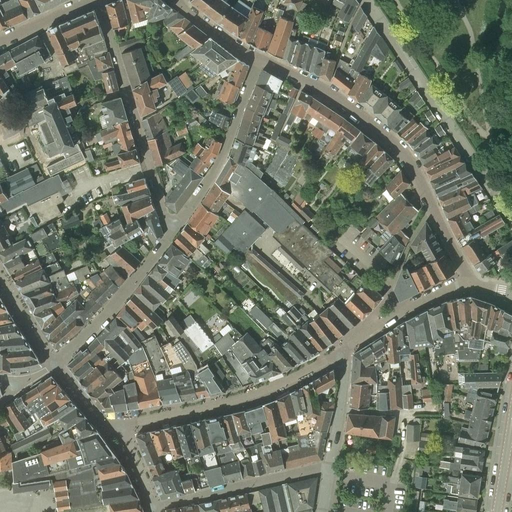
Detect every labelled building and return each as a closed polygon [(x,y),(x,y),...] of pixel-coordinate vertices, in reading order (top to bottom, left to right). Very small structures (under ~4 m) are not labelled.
[(0,0),(0,7),(9,26),(9,27),(19,22),(7,0),(1,3),(0,0)] [(7,0),(19,22),(28,18),(18,0),(7,0)] [(18,0),(28,18),(41,11),(35,0),(18,0)] [(35,0),(41,11),(41,12),(65,0),(35,0)] [(121,0),(106,5),(110,17),(114,29),(127,25),(124,12),(121,0)] [(151,13),(155,0),(127,0),(133,23),(134,28),(148,25),(149,20),(150,20),(151,13)] [(159,0),(155,0),(151,13),(150,20),(153,21),(165,17),(171,9),(159,0)] [(189,0),(190,0),(204,11),(214,0),(189,0)] [(233,6),(224,0),(214,0),(204,11),(217,21),(233,6)] [(297,9),(301,0),(285,0),(284,2),(297,9)] [(332,0),(331,4),(340,9),(339,12),(337,15),(349,21),(359,3),(356,0),(332,0)] [(247,16),(238,36),(250,42),(257,27),(259,23),(263,11),(252,5),(247,16)] [(247,16),(233,6),(217,21),(238,36),(247,16)] [(358,33),(367,16),(360,6),(351,23),(358,33)] [(0,30),(9,26),(0,7),(0,30)] [(171,9),(165,17),(167,18),(176,12),(172,9),(171,9)] [(327,11),(322,9),(319,19),(324,20),(327,11)] [(94,11),(60,25),(71,49),(79,46),(80,48),(104,38),(94,11)] [(176,12),(167,18),(167,19),(164,21),(169,29),(171,28),(184,18),(177,13),(176,12)] [(301,22),(303,16),(296,14),(293,19),(301,22)] [(289,38),(293,28),(291,28),(293,23),(279,17),(269,43),(270,43),(267,52),(282,59),(282,58),(289,38)] [(193,25),(184,18),(171,28),(177,35),(195,49),(209,38),(193,25)] [(71,49),(60,25),(47,31),(63,65),(74,60),(76,59),(71,49)] [(257,27),(250,42),(265,50),(272,33),(257,27)] [(336,69),(331,81),(347,92),(358,73),(359,73),(362,68),(369,54),(380,36),(374,27),(365,42),(351,67),(348,66),(349,64),(339,59),(336,69)] [(289,38),(282,58),(290,63),(298,41),(293,39),(296,29),(293,28),(289,38)] [(298,41),(290,63),(300,67),(310,38),(304,35),(301,42),(298,41)] [(30,59),(34,67),(45,61),(44,60),(52,56),(44,42),(42,44),(38,36),(24,43),(26,46),(25,47),(29,54),(28,54),(30,59)] [(142,36),(131,39),(133,46),(144,42),(142,36)] [(340,46),(342,38),(336,36),(334,44),(340,46)] [(389,49),(380,36),(369,54),(381,61),(389,49)] [(79,46),(71,49),(76,59),(74,60),(75,63),(76,63),(77,65),(82,63),(86,61),(90,60),(88,55),(107,49),(104,38),(80,48),(79,46)] [(209,38),(195,49),(190,53),(204,63),(223,49),(209,38)] [(310,38),(300,67),(309,71),(319,41),(310,38)] [(131,39),(118,43),(120,50),(133,46),(131,39)] [(319,41),(309,71),(318,75),(323,57),(324,51),(326,44),(319,41)] [(26,46),(24,43),(10,51),(18,68),(16,69),(16,70),(18,75),(20,77),(35,69),(34,67),(30,59),(28,54),(29,54),(25,47),(26,46)] [(125,64),(144,58),(142,52),(147,50),(145,46),(122,53),(125,64)] [(90,60),(86,61),(88,64),(89,68),(92,67),(96,80),(103,78),(102,73),(113,70),(108,53),(107,49),(88,55),(90,60)] [(223,49),(204,63),(202,66),(200,68),(212,77),(217,73),(218,74),(225,69),(238,61),(223,49)] [(1,56),(0,56),(0,73),(11,93),(11,94),(13,97),(14,96),(21,93),(19,88),(16,90),(9,78),(11,77),(10,74),(8,70),(8,69),(10,73),(16,70),(16,69),(18,68),(10,51),(9,51),(7,52),(5,52),(3,53),(2,55),(1,56)] [(323,57),(318,75),(330,80),(336,61),(323,57)] [(145,64),(144,58),(125,64),(133,89),(150,79),(148,73),(153,71),(150,62),(145,64)] [(239,60),(238,61),(225,69),(230,71),(226,80),(240,86),(241,86),(248,65),(239,60)] [(76,63),(63,68),(65,74),(66,74),(78,69),(77,65),(76,63)] [(359,73),(358,73),(347,92),(348,94),(359,101),(369,88),(371,80),(363,76),(366,70),(362,68),(359,73)] [(118,89),(113,70),(102,73),(103,78),(107,92),(118,89)] [(268,87),(271,75),(262,70),(257,82),(268,87)] [(192,82),(185,72),(179,76),(186,87),(192,82)] [(0,98),(2,98),(11,93),(0,73),(0,98)] [(150,79),(133,89),(137,102),(158,91),(157,88),(166,83),(162,74),(150,79)] [(179,76),(177,74),(168,80),(178,95),(187,88),(186,87),(179,76)] [(281,80),(271,75),(268,87),(281,92),(277,90),(281,80)] [(402,90),(408,86),(412,84),(408,78),(398,85),(402,90)] [(36,86),(33,87),(27,90),(21,93),(14,96),(19,106),(25,104),(28,114),(31,112),(45,106),(43,102),(53,96),(54,97),(64,92),(59,79),(43,86),(44,88),(38,91),(36,86)] [(240,86),(226,80),(225,80),(223,85),(219,84),(217,90),(221,92),(219,99),(234,104),(240,86)] [(30,81),(24,84),(27,90),(33,87),(30,81)] [(281,92),(268,87),(257,82),(253,91),(271,98),(272,96),(277,98),(278,94),(280,95),(281,92)] [(18,86),(19,88),(21,93),(27,90),(24,84),(18,86)] [(369,87),(369,88),(359,101),(366,107),(380,90),(372,84),(369,87)] [(292,86),(288,95),(294,98),(298,89),(292,86)] [(189,100),(197,93),(193,89),(185,96),(189,100)] [(416,90),(407,100),(413,105),(416,103),(419,106),(424,102),(425,102),(417,89),(416,90)] [(202,98),(207,94),(204,90),(199,94),(202,98)] [(380,90),(366,107),(373,112),(387,96),(380,90)] [(64,94),(64,92),(54,97),(53,96),(43,102),(45,106),(31,112),(36,123),(41,121),(50,144),(45,145),(50,156),(51,156),(54,163),(64,159),(68,167),(81,161),(74,146),(80,143),(76,132),(70,134),(64,120),(72,117),(70,112),(68,105),(76,102),(72,91),(64,94)] [(158,91),(137,102),(141,115),(159,106),(157,100),(156,96),(159,95),(158,91)] [(271,98),(253,91),(250,99),(270,107),(273,108),(276,101),(270,98),(271,98)] [(300,117),(308,95),(300,91),(290,112),(285,123),(290,125),(296,115),(300,117)] [(312,97),(308,95),(300,117),(302,118),(309,122),(313,116),(319,120),(315,126),(316,127),(311,134),(315,137),(332,111),(312,98),(312,97)] [(393,101),(387,96),(373,112),(380,118),(393,101)] [(120,97),(101,103),(93,106),(94,109),(102,106),(105,114),(99,116),(103,130),(127,119),(120,97)] [(286,104),(291,106),(294,99),(290,97),(286,104)] [(246,107),(246,108),(269,116),(270,116),(267,115),(270,107),(250,99),(246,107)] [(153,115),(156,124),(144,128),(147,139),(167,130),(162,115),(170,110),(178,105),(175,101),(168,106),(159,111),(160,112),(153,115)] [(393,101),(380,118),(387,124),(398,111),(401,108),(393,101)] [(291,106),(286,104),(282,113),(282,114),(286,116),(291,106)] [(402,106),(401,108),(398,111),(387,124),(388,124),(397,132),(409,120),(412,117),(414,116),(402,106)] [(210,115),(208,119),(226,129),(229,117),(230,118),(232,110),(227,109),(224,108),(221,114),(216,112),(214,117),(210,115)] [(246,108),(243,116),(259,121),(260,118),(268,121),(269,117),(269,116),(246,108)] [(332,111),(315,137),(319,139),(324,132),(325,133),(329,127),(336,132),(344,119),(332,111)] [(280,113),(277,120),(282,123),(285,115),(280,113)] [(156,124),(153,115),(141,121),(144,128),(156,124)] [(259,121),(243,116),(240,126),(256,132),(256,133),(262,135),(264,131),(257,128),(259,123),(259,121)] [(192,129),(199,122),(193,117),(185,121),(187,129),(192,129)] [(412,117),(409,120),(397,132),(403,138),(403,137),(418,124),(412,117)] [(204,118),(199,122),(209,132),(214,127),(204,118)] [(127,119),(103,130),(101,131),(104,141),(103,141),(105,144),(118,139),(116,135),(130,129),(127,119)] [(344,119),(336,132),(325,149),(335,155),(344,141),(349,145),(350,146),(360,131),(360,130),(344,119)] [(277,120),(273,129),(278,131),(282,123),(277,120)] [(187,129),(185,121),(173,127),(178,136),(188,132),(187,129)] [(420,122),(418,124),(403,137),(409,143),(425,130),(427,128),(420,122)] [(256,132),(240,126),(237,136),(253,143),(253,144),(262,148),(265,142),(254,138),(256,134),(262,136),(262,135),(256,133),(256,132)] [(133,139),(130,129),(116,135),(118,139),(119,143),(133,139)] [(278,131),(273,129),(269,138),(274,140),(275,140),(278,131)] [(172,147),(167,130),(147,139),(148,140),(155,166),(171,159),(185,152),(181,143),(172,147)] [(425,130),(409,143),(414,149),(431,137),(425,130)] [(350,146),(349,145),(345,151),(359,162),(364,156),(375,143),(360,131),(350,146)] [(202,143),(200,145),(198,143),(191,152),(196,156),(209,165),(216,155),(221,143),(214,139),(207,134),(202,143)] [(435,134),(431,137),(414,149),(419,157),(442,142),(441,142),(435,134)] [(290,140),(280,135),(277,141),(280,142),(287,145),(290,140)] [(119,143),(118,139),(105,144),(111,142),(115,154),(135,148),(133,139),(119,143)] [(236,139),(230,157),(247,167),(260,179),(263,172),(252,163),(247,161),(251,146),(236,139)] [(442,142),(419,157),(423,164),(439,155),(439,156),(442,154),(441,153),(445,152),(441,147),(444,145),(442,142)] [(364,156),(359,162),(367,168),(367,171),(362,178),(363,180),(384,151),(375,143),(364,156)] [(439,156),(439,155),(423,164),(426,171),(459,155),(454,147),(448,150),(445,152),(441,153),(442,154),(439,156)] [(135,148),(115,154),(114,154),(117,161),(104,165),(106,171),(122,165),(122,166),(139,161),(135,148)] [(393,160),(384,151),(363,180),(371,186),(379,176),(378,176),(393,160)] [(91,153),(84,155),(88,165),(94,163),(91,153)] [(459,155),(426,171),(430,180),(455,168),(464,162),(462,159),(459,155)] [(196,156),(189,166),(201,175),(209,165),(196,156)] [(217,178),(215,182),(230,193),(243,203),(243,204),(252,212),(253,211),(262,201),(261,200),(271,189),(260,179),(247,167),(230,157),(217,178)] [(179,159),(178,160),(176,159),(166,164),(164,167),(175,176),(181,180),(180,182),(191,192),(202,177),(201,176),(201,175),(189,166),(179,159)] [(0,183),(28,169),(27,168),(10,176),(3,163),(0,164),(0,183)] [(455,168),(430,180),(434,189),(471,172),(465,163),(456,169),(455,168)] [(39,169),(36,164),(27,168),(28,169),(30,174),(39,169)] [(312,168),(308,165),(307,165),(297,181),(302,185),(312,168)] [(28,169),(0,183),(0,203),(53,177),(52,176),(45,180),(36,184),(35,184),(28,169)] [(394,199),(409,183),(400,171),(385,186),(394,199)] [(471,172),(434,189),(437,197),(438,196),(464,186),(477,180),(471,172)] [(58,174),(53,177),(0,203),(0,219),(22,210),(23,210),(60,192),(59,190),(65,188),(58,174)] [(34,180),(36,184),(45,180),(43,176),(34,180)] [(145,178),(133,182),(126,184),(129,193),(147,186),(145,178)] [(477,180),(464,186),(465,188),(467,194),(481,187),(479,183),(477,180)] [(191,192),(180,182),(173,191),(171,189),(167,194),(170,196),(166,201),(167,204),(176,211),(191,192)] [(230,193),(215,182),(210,190),(224,202),(230,194),(230,193)] [(147,186),(129,193),(117,195),(112,196),(115,204),(119,203),(120,206),(123,205),(123,207),(141,198),(149,195),(147,187),(147,186)] [(464,186),(438,196),(442,206),(465,196),(462,190),(465,188),(464,186)] [(261,200),(262,201),(253,211),(269,225),(276,232),(272,235),(282,244),(297,259),(291,265),(298,272),(313,286),(314,284),(319,289),(324,284),(335,294),(345,282),(340,278),(345,273),(340,268),(335,273),(327,264),(336,255),(332,252),(329,249),(324,244),(315,236),(302,224),(305,221),(290,206),(278,195),(271,189),(261,200)] [(224,202),(210,190),(201,203),(218,217),(219,215),(216,214),(224,202)] [(22,210),(0,219),(0,249),(47,225),(45,222),(61,214),(57,205),(64,201),(60,192),(23,210),(22,210)] [(465,196),(442,206),(447,218),(471,207),(473,206),(478,203),(473,193),(465,196)] [(386,207),(375,218),(379,222),(384,227),(386,229),(386,230),(394,237),(400,230),(418,211),(406,199),(400,194),(386,207)] [(125,214),(119,216),(124,225),(137,218),(154,208),(150,195),(149,195),(141,198),(123,207),(125,214)] [(291,205),(299,212),(304,208),(301,205),(295,199),(291,205)] [(218,217),(201,203),(188,223),(187,222),(205,236),(211,226),(218,217)] [(308,222),(315,215),(306,206),(304,208),(299,212),(306,220),(308,222)] [(473,206),(471,207),(447,218),(447,219),(457,238),(476,227),(469,215),(476,212),(473,206)] [(163,235),(154,208),(137,218),(143,231),(145,235),(147,234),(154,245),(163,235)] [(235,208),(231,214),(236,218),(240,213),(235,208)] [(300,299),(303,296),(248,248),(265,229),(244,210),(214,242),(227,254),(233,247),(242,255),(247,260),(292,305),(299,298),(300,299)] [(495,216),(491,210),(484,214),(487,220),(495,216)] [(107,213),(100,216),(104,224),(111,221),(107,213)] [(62,220),(65,229),(81,223),(77,214),(62,220)] [(476,227),(457,238),(457,239),(461,246),(462,246),(474,239),(475,240),(487,233),(504,224),(505,223),(499,214),(495,216),(487,220),(476,227)] [(103,252),(102,252),(98,255),(102,260),(104,259),(105,260),(111,255),(121,247),(119,244),(131,238),(124,225),(119,216),(120,218),(101,228),(110,245),(107,247),(111,254),(107,257),(104,251),(103,252)] [(349,217),(345,222),(350,227),(355,231),(359,227),(349,217)] [(143,231),(137,218),(124,225),(131,238),(143,231)] [(375,226),(379,222),(375,218),(368,226),(372,229),(375,226)] [(103,226),(99,220),(93,223),(96,229),(103,226)] [(52,222),(47,225),(0,249),(0,253),(5,261),(4,261),(11,273),(38,258),(52,252),(65,246),(52,222)] [(184,227),(181,231),(197,247),(205,255),(209,251),(200,243),(204,238),(203,238),(205,236),(187,222),(184,227)] [(429,262),(443,254),(435,238),(426,222),(411,245),(416,252),(421,249),(423,252),(419,255),(422,261),(427,258),(429,262)] [(368,226),(360,235),(365,240),(373,231),(372,229),(368,226)] [(394,237),(386,230),(379,237),(385,243),(399,257),(404,246),(409,238),(400,230),(394,237)] [(197,247),(181,231),(180,232),(180,233),(174,241),(189,256),(188,256),(191,259),(191,260),(203,271),(211,263),(207,260),(208,259),(196,248),(197,247)] [(474,239),(462,246),(467,252),(471,258),(474,263),(493,251),(492,250),(495,248),(487,233),(475,240),(474,239)] [(497,249),(501,255),(503,258),(511,253),(511,239),(505,244),(501,238),(496,241),(500,247),(497,249)] [(376,249),(378,251),(390,261),(395,265),(399,257),(385,243),(380,248),(378,247),(376,249)] [(144,245),(139,249),(145,256),(149,251),(144,245)] [(191,259),(188,256),(172,245),(158,263),(153,270),(161,278),(174,289),(181,280),(177,277),(191,260),(191,259)] [(122,246),(121,247),(111,255),(130,274),(140,262),(122,246)] [(493,251),(474,263),(474,264),(481,273),(497,262),(495,259),(501,255),(497,249),(493,252),(493,251)] [(38,258),(11,273),(10,273),(14,280),(15,280),(58,262),(57,261),(52,252),(38,258)] [(444,253),(443,254),(429,262),(438,280),(446,277),(454,273),(444,253)] [(408,257),(412,263),(407,266),(407,267),(418,290),(430,284),(422,266),(419,260),(416,261),(413,254),(408,257)] [(130,274),(111,255),(105,260),(111,265),(125,279),(125,280),(130,274)] [(239,268),(247,260),(242,255),(234,263),(239,268)] [(62,270),(58,262),(15,280),(23,293),(66,275),(74,272),(81,269),(90,264),(88,258),(79,262),(79,263),(63,269),(62,270)] [(438,280),(429,262),(422,266),(430,284),(438,280)] [(125,279),(111,265),(106,269),(119,286),(125,279)] [(418,290),(407,267),(404,267),(403,267),(402,267),(394,288),(399,300),(418,290)] [(81,269),(74,272),(78,281),(79,283),(80,282),(86,280),(81,269)] [(106,269),(98,275),(114,292),(119,286),(106,269)] [(153,270),(152,270),(149,275),(157,282),(161,278),(153,270)] [(66,275),(23,293),(34,313),(78,291),(73,283),(78,281),(74,272),(66,275)] [(348,279),(345,282),(356,293),(372,308),(382,296),(366,281),(357,273),(351,281),(348,279)] [(114,292),(98,275),(97,274),(89,278),(95,285),(96,286),(107,299),(113,293),(114,292)] [(157,282),(149,275),(141,284),(161,302),(167,306),(174,297),(177,299),(180,296),(174,289),(161,278),(157,282)] [(79,283),(78,281),(73,283),(78,291),(79,294),(74,298),(75,299),(76,299),(84,308),(77,314),(86,324),(88,322),(87,320),(101,305),(90,293),(91,292),(87,287),(82,291),(79,287),(82,286),(80,282),(79,283)] [(345,282),(335,294),(345,303),(356,293),(345,282)] [(161,302),(141,284),(141,283),(133,293),(134,293),(160,319),(162,317),(154,310),(161,302)] [(101,305),(107,299),(96,286),(91,292),(90,293),(101,305)] [(79,294),(78,291),(34,313),(40,323),(56,310),(59,315),(65,309),(75,299),(74,298),(79,294)] [(134,293),(126,303),(152,328),(160,319),(134,293)] [(356,293),(345,303),(361,318),(372,308),(356,293)] [(458,342),(459,349),(454,350),(454,353),(455,353),(456,361),(479,361),(480,348),(468,347),(469,337),(467,336),(470,297),(457,300),(460,323),(459,329),(456,329),(457,342),(458,342)] [(491,304),(470,297),(467,336),(469,337),(468,347),(480,348),(482,348),(483,340),(491,304)] [(328,306),(349,328),(360,320),(338,298),(328,306)] [(65,309),(59,315),(43,330),(50,339),(76,317),(84,326),(86,324),(77,314),(84,308),(76,299),(75,299),(65,309)] [(460,323),(457,300),(457,299),(446,301),(446,302),(452,335),(454,350),(459,349),(458,342),(457,342),(456,329),(459,329),(460,323)] [(452,335),(446,302),(429,310),(434,355),(454,353),(454,350),(452,335)] [(152,328),(126,303),(117,316),(116,317),(141,345),(146,339),(135,327),(137,325),(141,331),(147,324),(152,328)] [(255,304),(248,312),(255,319),(256,318),(266,329),(268,327),(273,322),(255,304)] [(500,309),(491,304),(483,340),(489,341),(490,341),(493,333),(500,309)] [(293,306),(291,307),(302,319),(304,317),(307,321),(306,322),(327,345),(338,337),(317,315),(318,315),(314,309),(307,315),(305,312),(301,307),(298,310),(293,306)] [(321,313),(318,315),(317,315),(338,337),(341,335),(344,333),(349,328),(328,306),(324,309),(321,313)] [(285,312),(282,309),(278,313),(281,317),(283,315),(318,350),(318,351),(327,345),(306,322),(307,321),(304,317),(302,319),(291,307),(285,312)] [(511,315),(500,309),(493,333),(502,336),(511,338),(511,334),(511,315)] [(56,310),(40,323),(43,330),(59,315),(56,310)] [(429,310),(406,322),(409,346),(419,345),(419,353),(420,357),(425,356),(424,344),(428,344),(430,361),(435,360),(434,355),(429,310)] [(0,313),(0,325),(13,323),(7,312),(0,313)] [(212,340),(211,339),(197,321),(185,332),(184,330),(173,315),(165,320),(177,337),(179,340),(196,364),(197,372),(210,394),(226,390),(242,385),(220,352),(221,351),(212,340)] [(282,331),(281,330),(280,330),(287,337),(288,337),(307,358),(318,350),(283,315),(281,317),(289,325),(282,331)] [(76,317),(50,339),(56,348),(63,342),(66,344),(84,326),(76,317)] [(102,359),(80,380),(89,393),(115,370),(127,358),(128,357),(141,345),(116,317),(101,333),(119,349),(106,363),(102,359)] [(273,322),(268,327),(278,339),(280,337),(284,342),(281,345),(297,363),(307,358),(288,337),(287,337),(280,330),(281,330),(273,322)] [(397,327),(396,328),(400,360),(404,360),(410,359),(410,353),(409,346),(406,322),(397,327)] [(0,339),(22,336),(21,334),(13,323),(0,325),(0,339)] [(396,328),(386,334),(387,352),(387,362),(388,378),(390,408),(403,408),(400,368),(400,360),(396,328)] [(251,357),(238,338),(230,330),(222,337),(218,333),(211,339),(212,340),(221,351),(227,347),(254,381),(268,376),(251,357)] [(247,332),(242,335),(238,338),(251,357),(268,376),(282,370),(262,348),(247,332)] [(119,349),(101,333),(96,338),(110,352),(102,359),(106,363),(119,349)] [(502,336),(493,333),(490,341),(495,342),(495,343),(508,347),(511,338),(502,336)] [(158,334),(146,339),(141,345),(163,402),(182,399),(160,346),(158,342),(161,341),(158,334)] [(385,334),(370,343),(375,365),(377,373),(377,374),(379,374),(380,379),(378,380),(377,394),(376,408),(390,408),(388,378),(387,362),(387,352),(386,334),(385,334)] [(22,336),(0,339),(0,348),(0,350),(7,350),(30,348),(22,336)] [(170,342),(169,342),(189,372),(190,371),(197,397),(210,394),(197,372),(196,364),(179,340),(177,337),(170,342)] [(294,364),(276,343),(268,337),(260,345),(263,348),(262,348),(282,370),(294,364)] [(94,356),(79,368),(74,372),(80,380),(102,359),(110,352),(96,338),(87,348),(94,356)] [(169,342),(160,346),(182,399),(197,397),(190,371),(189,372),(169,342)] [(375,365),(370,343),(354,354),(353,367),(375,365)] [(508,347),(495,343),(493,350),(506,354),(508,347)] [(141,345),(128,357),(127,358),(130,366),(132,372),(134,381),(139,407),(163,402),(141,345)] [(411,368),(409,368),(411,385),(411,383),(420,382),(417,353),(419,353),(419,345),(409,346),(410,353),(410,359),(411,368)] [(221,351),(220,352),(242,385),(242,386),(255,382),(254,381),(227,347),(221,351)] [(0,350),(0,370),(1,371),(11,370),(11,361),(36,358),(30,348),(7,350),(0,350)] [(94,356),(87,348),(82,352),(80,350),(73,356),(75,359),(68,365),(73,371),(74,372),(79,368),(94,356)] [(37,358),(36,358),(11,361),(11,370),(11,371),(20,370),(20,373),(29,372),(29,369),(42,365),(37,358)] [(375,365),(353,367),(352,382),(378,380),(380,379),(379,374),(377,374),(377,373),(375,365)] [(411,385),(409,368),(400,368),(403,408),(412,408),(412,402),(411,393),(412,393),(411,385)] [(333,369),(312,382),(314,393),(336,382),(333,369)] [(115,370),(89,393),(102,410),(103,410),(115,409),(113,393),(117,392),(115,385),(118,383),(123,379),(115,370)] [(479,372),(464,373),(457,373),(458,384),(464,384),(464,387),(469,387),(476,387),(492,386),(499,386),(502,372),(488,372),(479,372)] [(28,405),(57,384),(51,376),(46,380),(45,378),(31,387),(32,389),(22,396),(28,405)] [(115,385),(117,392),(113,393),(115,409),(115,410),(128,408),(124,383),(123,379),(118,383),(115,385)] [(351,382),(350,394),(368,393),(377,394),(378,380),(352,382),(351,382)] [(139,407),(134,381),(124,383),(128,408),(140,407),(139,407)] [(313,394),(312,382),(302,387),(290,393),(296,420),(297,420),(299,432),(296,433),(298,444),(298,446),(298,450),(324,444),(325,440),(326,431),(323,431),(313,429),(316,412),(315,408),(313,394)] [(42,417),(69,399),(57,384),(28,405),(32,412),(37,409),(42,417)] [(451,393),(453,384),(439,384),(438,393),(440,393),(451,394),(451,393)] [(469,387),(467,397),(495,403),(497,394),(499,386),(492,386),(491,393),(477,389),(476,394),(474,393),(476,387),(469,387)] [(423,401),(423,403),(431,402),(430,393),(430,389),(421,390),(423,401)] [(277,399),(277,400),(286,431),(291,430),(290,422),(296,420),(290,393),(277,399)] [(368,393),(350,394),(349,406),(368,408),(368,407),(369,400),(376,400),(376,407),(376,408),(377,394),(368,393)] [(443,401),(450,402),(451,394),(440,393),(439,400),(443,401)] [(28,405),(22,396),(15,401),(22,412),(25,410),(24,408),(28,405)] [(328,402),(316,400),(318,409),(332,411),(334,403),(335,398),(329,397),(328,402)] [(495,403),(467,397),(466,400),(474,402),(473,407),(492,412),(494,403),(495,403)] [(49,424),(76,406),(69,399),(42,417),(38,420),(29,424),(19,429),(20,431),(14,434),(17,442),(46,426),(49,424)] [(277,400),(263,405),(266,419),(268,424),(269,429),(270,432),(271,442),(287,437),(286,431),(277,400)] [(22,412),(15,401),(5,406),(11,419),(15,424),(19,429),(29,424),(38,420),(32,412),(28,405),(24,408),(25,410),(22,412)] [(271,442),(270,432),(266,433),(265,429),(269,429),(268,424),(266,419),(263,405),(245,411),(249,424),(252,433),(253,437),(254,440),(262,438),(263,441),(255,444),(256,445),(257,447),(258,447),(259,452),(262,451),(261,447),(271,445),(272,444),(271,442)] [(46,426),(17,442),(11,445),(15,453),(19,451),(48,437),(49,439),(51,438),(50,436),(58,433),(84,417),(76,406),(49,424),(46,426)] [(466,410),(465,414),(480,418),(490,420),(492,412),(473,407),(472,411),(466,410)] [(316,412),(313,429),(323,431),(326,431),(328,424),(332,411),(318,409),(318,408),(315,408),(316,412)] [(245,411),(232,414),(235,424),(240,439),(244,447),(255,444),(254,440),(253,437),(252,433),(249,424),(245,411)] [(235,424),(232,414),(221,416),(226,438),(228,443),(233,451),(239,460),(239,461),(249,458),(248,454),(245,448),(244,447),(240,439),(235,424)] [(392,434),(393,424),(395,417),(348,414),(345,432),(378,436),(391,438),(392,434)] [(480,418),(465,414),(464,418),(470,420),(469,424),(488,429),(490,420),(480,418)] [(85,416),(84,417),(58,433),(62,441),(59,443),(58,440),(38,448),(40,451),(99,432),(97,430),(85,416)] [(221,416),(205,419),(211,441),(226,438),(221,416)] [(0,438),(0,428),(9,425),(9,424),(5,417),(0,418),(0,438)] [(191,423),(190,423),(204,469),(220,465),(217,455),(215,448),(214,449),(212,443),(211,441),(205,419),(191,422),(191,423)] [(183,424),(176,426),(185,456),(191,474),(196,472),(204,469),(190,423),(183,424)] [(419,424),(407,424),(407,440),(419,440),(419,424)] [(461,427),(460,431),(459,438),(458,440),(484,446),(487,437),(486,437),(488,429),(469,424),(468,428),(461,427)] [(176,426),(164,428),(174,459),(184,455),(191,476),(191,474),(185,456),(176,426)] [(174,459),(164,428),(150,431),(155,448),(160,461),(160,463),(174,459)] [(155,448),(150,431),(136,435),(143,452),(155,448)] [(17,460),(17,459),(12,460),(12,467),(15,491),(60,484),(64,510),(104,504),(106,504),(106,502),(138,498),(138,497),(125,472),(120,463),(115,455),(99,432),(40,451),(40,452),(17,460)] [(438,435),(421,433),(420,441),(437,442),(438,437),(438,435)] [(0,438),(0,456),(11,451),(6,453),(0,438)] [(228,443),(226,438),(211,441),(212,443),(214,449),(215,448),(217,455),(225,452),(233,451),(228,443)] [(418,449),(417,449),(417,451),(418,452),(431,453),(432,443),(419,441),(418,449)] [(255,444),(244,447),(245,448),(248,454),(249,458),(254,475),(255,476),(265,473),(261,459),(259,452),(258,447),(257,447),(256,445),(255,444)] [(298,446),(298,444),(290,446),(293,466),(300,464),(298,450),(298,446)] [(324,444),(298,450),(300,464),(321,459),(323,449),(324,444)] [(271,445),(261,447),(262,451),(268,472),(285,468),(282,449),(273,451),(271,445)] [(377,453),(377,446),(367,445),(366,452),(377,453)] [(287,447),(282,449),(285,468),(293,466),(290,446),(287,447)] [(482,460),(484,450),(452,446),(451,451),(454,451),(454,456),(461,457),(462,457),(482,460)] [(155,448),(143,452),(148,464),(160,461),(155,448)] [(11,451),(0,456),(0,467),(5,468),(12,467),(12,460),(17,459),(17,452),(19,451),(15,453),(11,454),(11,451)] [(225,452),(225,456),(220,457),(222,465),(220,465),(225,482),(243,478),(239,461),(239,460),(233,451),(225,452)] [(481,470),(482,460),(462,457),(461,457),(454,456),(453,462),(450,462),(443,462),(442,467),(460,470),(460,467),(481,470)] [(249,458),(239,461),(243,478),(254,475),(249,458)] [(160,463),(160,461),(148,464),(153,475),(177,468),(165,471),(163,464),(174,460),(174,459),(160,463)] [(415,476),(421,476),(423,465),(416,464),(416,466),(415,476)] [(225,482),(220,465),(204,469),(209,486),(225,482)] [(179,474),(177,468),(153,475),(155,481),(162,498),(186,493),(186,492),(182,482),(182,480),(181,480),(179,474)] [(204,469),(196,472),(191,474),(191,476),(195,490),(209,486),(204,469)] [(448,476),(447,481),(479,486),(480,476),(462,473),(461,478),(448,476)] [(192,478),(182,480),(182,482),(186,492),(195,490),(191,476),(192,478)] [(281,484),(281,485),(258,490),(247,493),(247,494),(250,504),(261,501),(263,511),(311,511),(317,477),(287,484),(287,483),(281,484)] [(479,486),(447,481),(446,484),(452,485),(450,492),(477,496),(479,486)] [(247,494),(238,496),(242,511),(251,511),(251,509),(250,509),(249,504),(250,504),(247,494)] [(242,511),(238,496),(227,498),(229,511),(242,511)] [(444,499),(443,503),(475,508),(477,500),(458,497),(457,502),(448,500),(449,499),(444,499)] [(106,502),(106,504),(104,504),(105,511),(140,511),(143,511),(138,498),(106,502)] [(229,511),(227,498),(218,500),(220,511),(229,511)] [(199,504),(199,511),(220,511),(218,500),(199,504)] [(474,511),(475,508),(443,503),(442,508),(456,510),(455,511),(474,511)]
